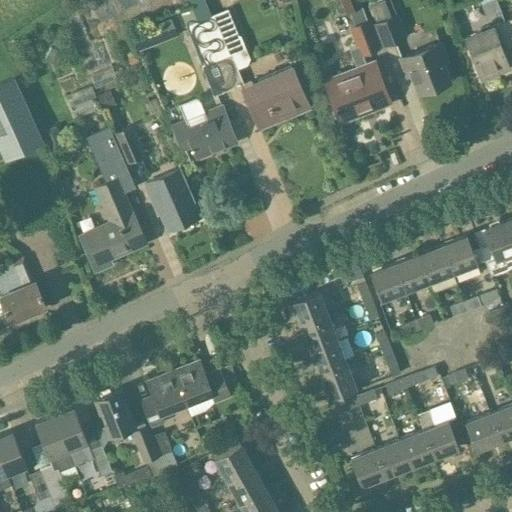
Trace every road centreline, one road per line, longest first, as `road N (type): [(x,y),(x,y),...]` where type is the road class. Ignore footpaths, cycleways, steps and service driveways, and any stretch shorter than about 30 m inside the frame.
road 1 (unclassified): [(219,280),(511,143)]
road 2 (residential): [(313,511),(285,458),(280,409),(251,363),(219,280)]
road 3 (unclassified): [(0,384),(219,280)]
